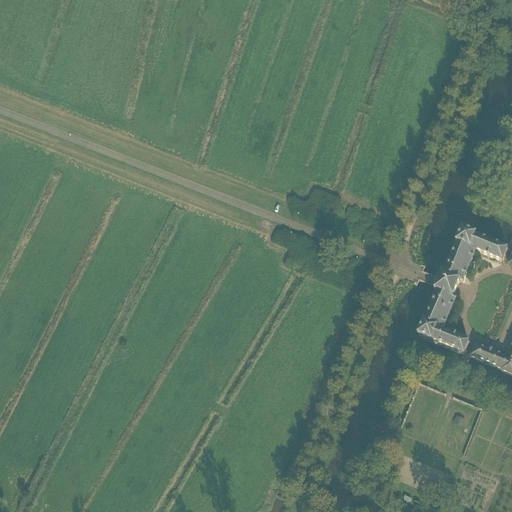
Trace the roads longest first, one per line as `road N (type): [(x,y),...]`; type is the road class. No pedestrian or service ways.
road 1 (unclassified): [(397,266),(0,111)]
road 2 (track): [(496,22),(397,266)]
